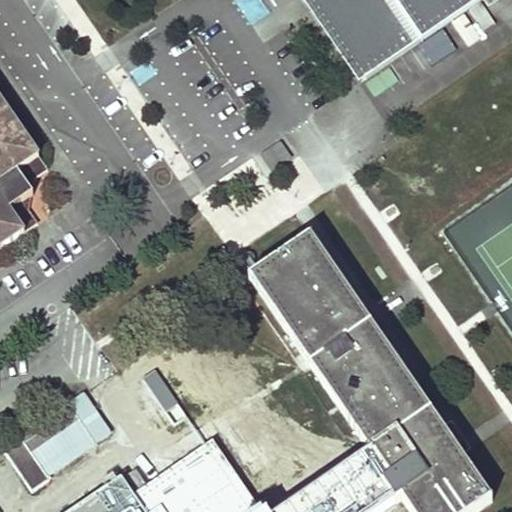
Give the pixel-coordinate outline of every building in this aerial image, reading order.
[(234,0),(251,25),(270,12),(261,0),(234,0)] [(300,0),(303,4),(361,87),(491,0),(300,0)] [(0,256),(39,227),(31,214),(35,195),(37,182),(50,173),(48,171),(0,97),(0,256)] [(280,142),(261,157),(274,174),(293,159),(280,142)] [(339,281),(310,239),(279,260),(259,274),(250,280),(371,457),(290,511),(378,511),(400,498),(409,511),(477,511),(490,503),(461,461),(432,418),(404,378),(367,322),(339,281)] [(107,437),(80,398),(3,451),(30,491),(107,437)] [(221,442),(249,469),(267,451),(239,424),(221,442)] [(132,472),(74,511),(259,511),(212,442),(144,489),(132,472)]
